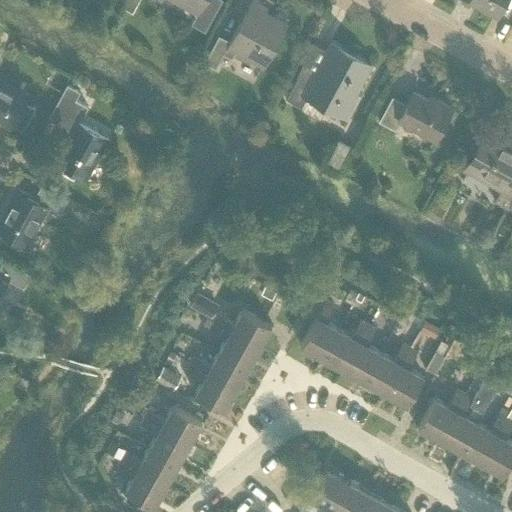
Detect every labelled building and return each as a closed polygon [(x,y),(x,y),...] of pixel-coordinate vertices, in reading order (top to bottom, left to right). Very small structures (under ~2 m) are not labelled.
[(170,0),(194,12),(196,8),(200,10),(193,22),(203,27),(202,29),(203,29),(218,0),(170,0)] [(223,53),(232,58),(235,52),(264,68),(287,24),(265,11),(267,8),(252,0),(251,0),(229,41),(218,35),(204,61),(215,68),(223,53)] [(472,0),(496,13),(503,0),(472,0)] [(370,64),(330,42),(316,69),(303,62),(296,76),(297,76),(286,98),(301,106),(307,96),(346,117),(358,95),(354,94),(370,64)] [(0,121),(11,127),(12,126),(21,131),(34,108),(24,103),(27,99),(0,83),(0,121)] [(94,162),(108,136),(80,120),(88,105),(75,98),(79,90),(67,83),(47,118),(72,132),(56,161),(83,177),(92,161),(94,162)] [(434,102),(413,90),(406,103),(392,96),(378,120),(395,129),(400,120),(434,139),(451,108),(436,99),(434,102)] [(511,142),(488,129),(465,171),(500,190),(494,200),(511,209),(511,142)] [(33,196),(19,188),(4,214),(2,213),(0,217),(0,231),(23,245),(46,204),(60,212),(67,198),(40,184),(33,196)] [(0,292),(8,278),(23,287),(30,273),(4,259),(0,265),(0,292)] [(265,286),(261,293),(271,298),(275,291),(265,286)] [(219,304),(197,291),(188,305),(211,318),(219,304)] [(300,344),(321,356),(338,327),(325,320),(334,304),(325,299),(300,344)] [(217,313),(213,320),(261,346),(273,325),(241,308),(233,322),(217,313)] [(321,356),(342,368),(368,323),(360,318),(351,334),(338,327),(321,356)] [(249,368),(261,346),(213,320),(208,329),(225,338),(218,350),(249,368)] [(342,368),(364,380),(380,351),(367,343),(376,327),(368,323),(342,368)] [(364,380),(385,392),(410,346),(402,342),(393,358),(380,351),(364,380)] [(418,350),(410,346),(385,392),(406,404),(423,374),(409,366),(418,350)] [(487,357),(473,348),(463,365),(478,373),(487,357)] [(237,389),(249,368),(218,350),(210,363),(194,354),(190,363),(237,389)] [(444,356),(434,350),(424,369),(434,374),(444,356)] [(225,410),(237,389),(190,363),(186,369),(202,378),(194,393),(225,410)] [(181,375),(162,365),(154,379),(173,389),(181,375)] [(416,427),(437,439),(464,392),(456,388),(447,404),(433,396),(416,427)] [(437,439),(458,451),(476,420),(463,413),(472,397),(464,392),(437,439)] [(148,409),(144,416),(191,442),(203,421),(172,404),(164,418),(148,409)] [(458,451),(480,463),(506,416),(498,411),(489,427),(476,420),(458,451)] [(179,464),(191,442),(144,416),(139,425),(155,434),(148,446),(179,464)] [(511,440),(505,436),(511,423),(511,419),(506,416),(480,463),(501,475),(511,455),(511,440)] [(167,485),(179,464),(148,446),(141,459),(125,450),(126,449),(111,440),(106,449),(120,458),(167,485)] [(155,506),(167,485),(120,458),(116,465),(132,474),(124,489),(155,506)] [(318,511),(328,511),(348,478),(326,465),(309,497),(322,504),(318,511)] [(356,511),(369,489),(348,478),(328,511),(356,511)] [(383,511),(390,501),(369,489),(356,511),(383,511)] [(409,511),(390,501),(383,511),(409,511)]
